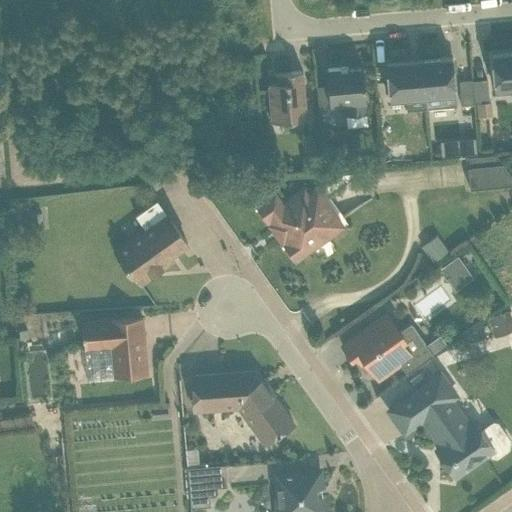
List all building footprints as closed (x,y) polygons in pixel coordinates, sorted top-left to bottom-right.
[(511,88),(511,50),(490,53),(493,90),(511,88)] [(424,96),(454,94),(452,56),(439,57),(439,58),(422,59),(421,59),(424,96)] [(424,96),(421,59),(386,62),(388,98),(424,96)] [(344,114),(367,113),(362,66),(346,67),(346,66),(326,67),(329,103),(343,102),(344,114)] [(271,121),(306,117),(302,70),(274,72),(275,82),(267,83),(271,121)] [(470,79),(472,103),(476,103),(477,116),(491,115),(490,101),(487,101),(485,77),(470,79)] [(459,104),(472,103),(470,79),(457,80),(459,104)] [(303,154),(315,153),(314,138),(301,140),(303,154)] [(456,154),(469,153),(469,142),(455,142),(456,154)] [(326,159),(343,157),(342,145),(325,147),(326,159)] [(392,159),(404,158),(403,145),(391,146),(392,159)] [(467,165),(469,187),(511,182),(511,176),(495,154),(468,156),(468,165),(467,165)] [(294,258),(344,222),(317,186),(308,192),(304,186),(283,201),(276,191),(257,205),(259,208),(257,209),(263,217),(265,216),(267,220),(269,218),(273,223),(275,222),(285,235),(282,236),(286,241),(284,243),(286,246),(285,247),(291,256),(292,255),(294,258)] [(169,254),(187,242),(156,199),(135,214),(144,225),(114,246),(140,281),(172,258),(169,254)] [(432,261),(449,250),(437,234),(421,245),(432,261)] [(455,288),(473,275),(457,254),(440,267),(455,288)] [(494,335),(511,329),(511,323),(507,309),(488,315),(494,335)] [(444,342),(438,333),(424,343),(409,321),(399,328),(387,311),(341,343),(350,356),(354,354),(360,363),(365,359),(377,377),(399,361),(406,371),(432,353),(431,351),(444,342)] [(112,376),(147,373),(142,315),(82,320),(84,347),(110,345),(112,376)] [(262,443),(293,422),(255,369),(192,374),(194,409),(237,407),(262,443)] [(455,476),(488,452),(490,454),(495,455),(506,447),(508,437),(498,420),(492,419),(480,428),(474,419),(469,421),(454,399),(460,395),(441,369),(387,408),(404,431),(422,418),(440,444),(435,448),(455,476)] [(153,417),(168,416),(167,404),(153,404),(153,417)] [(187,465),(198,464),(197,447),(198,447),(196,428),(184,429),(187,465)] [(187,465),(190,505),(209,503),(209,494),(213,493),(217,490),(216,484),(226,484),(224,462),(198,464),(187,465)] [(273,511),(319,511),(323,511),(321,494),(318,494),(317,486),(321,486),(319,468),(272,472),(274,496),(272,496),(273,511)]
